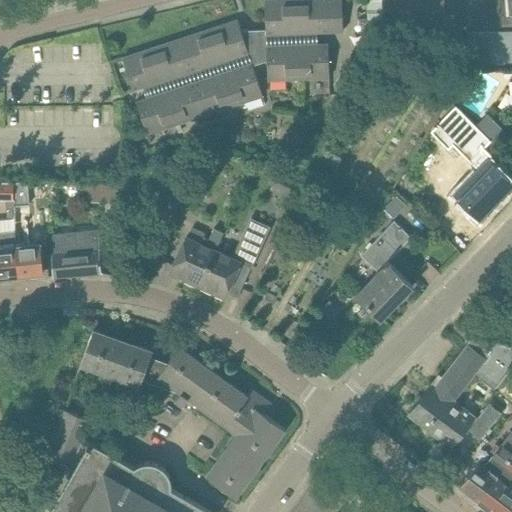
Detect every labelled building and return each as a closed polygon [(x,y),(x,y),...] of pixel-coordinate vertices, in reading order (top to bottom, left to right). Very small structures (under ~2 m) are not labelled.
[(343,31),(341,0),(264,0),(266,30),(241,31),(237,19),(122,58),(132,90),(143,86),(147,98),(136,101),(147,133),(262,95),(252,65),(267,60),(267,80),(329,77),(328,43),(316,44),(316,32),(343,31)] [(383,38),(383,26),(381,0),(366,0),(368,26),(372,38),(383,38)] [(479,68),(511,66),(511,0),(381,0),(383,26),(385,26),(411,25),(468,61),(468,68),(479,68)] [(451,113),(432,131),(436,135),(449,147),(453,142),(479,168),(458,189),(455,192),(480,216),(483,213),(511,183),(511,174),(483,146),(490,139),(473,123),(456,107),(451,113)] [(493,127),(486,135),(494,143),(506,131),(501,127),(493,127)] [(305,181),(289,173),(280,170),(272,188),(297,199),(305,181)] [(0,198),(10,199),(13,199),(13,183),(9,182),(0,182),(0,198)] [(14,216),(14,232),(18,275),(30,274),(40,273),(43,272),(40,243),(29,244),(26,215),(25,182),(14,182),(15,216),(14,216)] [(56,182),(56,200),(120,203),(121,185),(56,182)] [(157,192),(155,219),(175,221),(177,194),(157,192)] [(397,196),(384,209),(394,218),(406,205),(397,196)] [(237,297),(238,295),(251,268),(252,268),(270,226),(251,218),(244,235),(247,236),(236,260),(215,250),(218,244),(218,243),(198,286),(223,297),(226,292),(237,297)] [(355,296),(379,320),(413,285),(388,261),(397,251),(411,237),(394,221),(361,255),(378,271),(355,296)] [(186,237),(170,273),(198,286),(218,243),(223,232),(214,228),(209,239),(203,237),(200,244),(187,238),(186,237)] [(54,252),(51,252),(53,277),(53,278),(101,273),(101,272),(97,229),(52,234),(54,252)] [(0,276),(18,275),(14,232),(0,232),(0,276)] [(87,346),(80,363),(110,374),(140,384),(142,379),(146,367),(148,360),(150,356),(152,350),(122,339),(93,329),(87,346)] [(422,397),(409,414),(451,447),(466,426),(470,429),(469,429),(480,438),(500,412),(489,404),(477,419),(467,411),(468,409),(465,406),(463,408),(451,399),(474,369),(496,386),(511,364),(511,345),(485,338),(477,335),(473,340),(472,339),(470,340),(468,344),(443,377),(425,400),(422,397)] [(165,366),(153,383),(180,393),(180,392),(181,392),(191,377),(202,363),(179,346),(165,366)] [(146,367),(142,379),(153,383),(165,366),(148,360),(146,367)] [(180,393),(175,399),(183,404),(188,397),(203,408),(214,394),(224,379),(202,363),(191,377),(181,392),(180,392),(180,393)] [(214,394),(203,408),(225,424),(235,409),(246,394),(224,379),(214,394)] [(235,409),(225,424),(237,433),(239,430),(255,407),(264,413),(271,403),(250,388),(246,394),(235,409)] [(98,420),(135,435),(143,418),(106,403),(98,420)] [(255,407),(239,430),(254,441),(268,451),(285,428),(264,413),(255,407)] [(212,511),(170,488),(171,484),(170,480),(169,476),(167,473),(165,470),(163,467),(159,465),(156,463),(152,462),(148,462),(145,462),(141,463),(137,465),(134,467),(90,441),(90,442),(83,438),(90,417),(64,408),(46,451),(72,462),(72,460),(78,463),(49,511),(212,511)] [(237,433),(223,452),(237,463),(252,474),(268,451),(254,441),(239,430),(237,433)] [(511,439),(506,435),(500,443),(484,465),(478,460),(459,486),(477,499),(511,454),(511,453),(511,439)] [(223,452),(206,475),(220,485),(236,496),(252,474),(237,463),(223,452)] [(511,453),(477,499),(493,511),(511,511),(511,486),(508,483),(511,477),(511,453)] [(335,511),(345,497),(353,503),(359,495),(324,469),(308,491),(335,511)] [(336,511),(335,511),(308,491),(292,511),(336,511)] [(371,511),(405,511),(407,510),(386,493),(371,511)]
